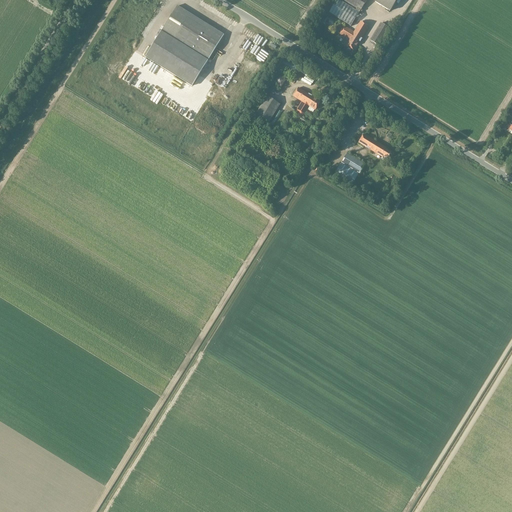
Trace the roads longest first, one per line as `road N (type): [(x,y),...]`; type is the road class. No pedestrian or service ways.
road 1 (unclassified): [(511,181),(219,0)]
road 2 (track): [(114,0),(0,185)]
road 3 (track): [(511,340),(405,511)]
road 4 (unclassified): [(0,122),(75,0)]
